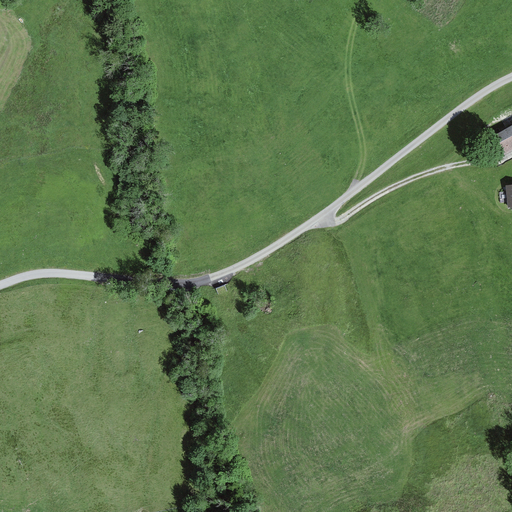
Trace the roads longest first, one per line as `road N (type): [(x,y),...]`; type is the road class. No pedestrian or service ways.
road 1 (unclassified): [(0,286),(43,274),(184,284),(213,277),(317,219),(511,77)]
road 2 (track): [(317,219),(337,221),(397,185),(491,160)]
